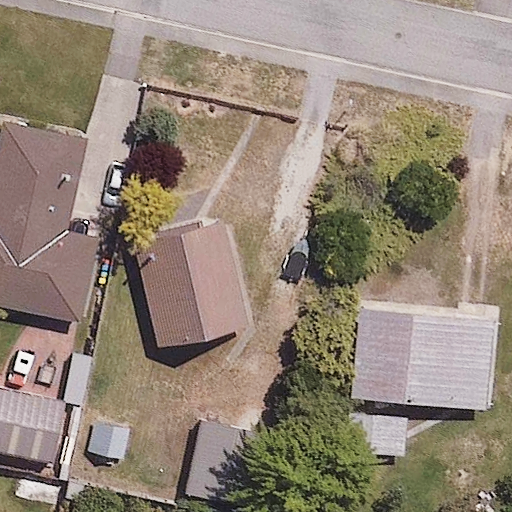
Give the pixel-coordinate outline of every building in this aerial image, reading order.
[(0,302),(78,321),(98,232),(58,222),(81,124),(4,106),(0,122),(0,302)] [(218,208),(133,228),(158,338),(244,318),(218,208)] [(495,300),(357,290),(350,389),(488,399),(495,300)] [(74,344),(11,332),(4,369),(0,368),(0,447),(51,457),(74,344)] [(406,407),(347,404),(345,445),(404,449),(406,407)] [(263,419),(194,410),(184,484),(253,493),(263,419)] [(123,419),(85,413),(80,446),(118,452),(123,419)]
